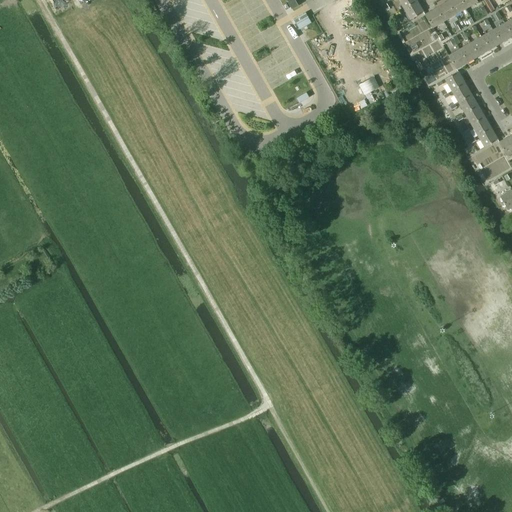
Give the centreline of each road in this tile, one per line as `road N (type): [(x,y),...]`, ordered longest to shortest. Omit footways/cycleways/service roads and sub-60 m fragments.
road 1 (track): [(327,511),(40,0)]
road 2 (track): [(268,404),(37,511)]
